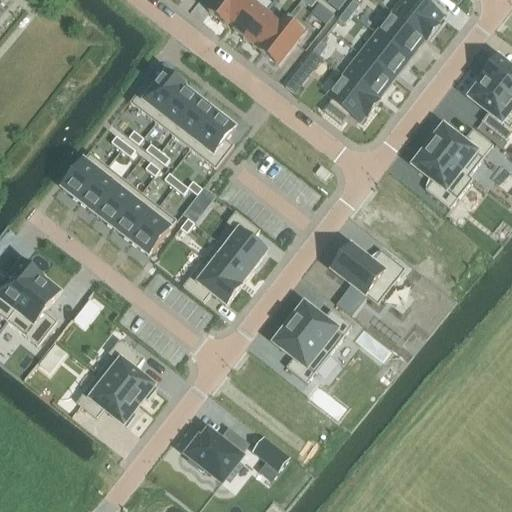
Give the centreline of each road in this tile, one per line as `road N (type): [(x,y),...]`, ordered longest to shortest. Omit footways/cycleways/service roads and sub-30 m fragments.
road 1 (residential): [(146,0),(367,178)]
road 2 (residential): [(220,364),(367,178)]
road 3 (residential): [(34,219),(220,364)]
road 4 (residential): [(367,178),(500,8)]
road 5 (residential): [(104,511),(220,364)]
